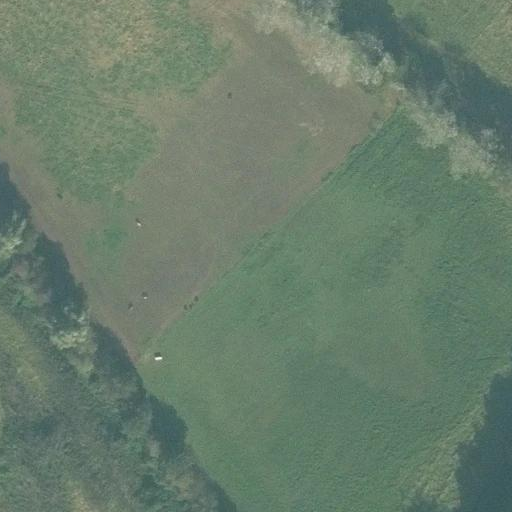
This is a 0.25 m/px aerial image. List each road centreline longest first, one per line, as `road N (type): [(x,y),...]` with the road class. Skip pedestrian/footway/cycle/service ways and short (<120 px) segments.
road 1 (residential): [(285,511),(322,370),(324,255)]
road 2 (residential): [(95,0),(121,221)]
road 3 (residential): [(121,221),(211,224),(279,236),(324,255)]
road 4 (residential): [(324,255),(405,207),(471,148)]
road 5 (residential): [(185,511),(87,376)]
road 6 (residential): [(0,237),(121,221)]
